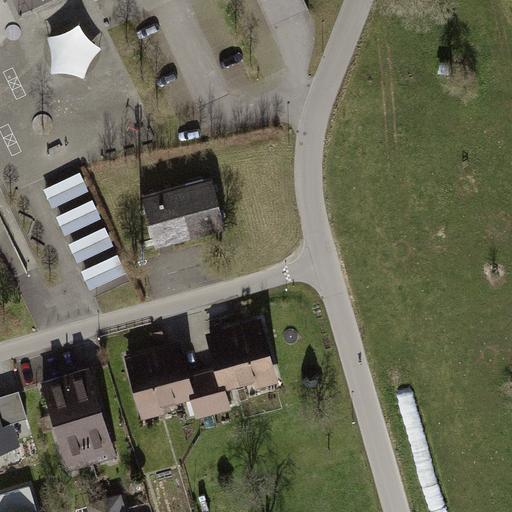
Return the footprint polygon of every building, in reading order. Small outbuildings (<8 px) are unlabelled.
[(263,0),(273,24),(311,9),(307,0),(263,0)] [(55,29),(54,72),(96,72),(96,40),(87,40),(87,29),(55,29)] [(49,186),(91,289),(128,273),(86,171),(49,186)] [(208,171),(145,189),(161,242),(224,224),(208,171)] [(127,352),(144,412),(191,399),(196,417),(232,407),(227,389),(278,375),(262,318),(204,333),(214,370),(195,375),(185,337),(127,352)] [(47,382),(72,469),(119,455),(94,368),(47,382)] [(22,384),(0,390),(0,447),(19,442),(14,423),(32,417),(22,384)] [(0,511),(41,511),(33,484),(0,494),(0,511)] [(130,511),(126,495),(90,505),(91,511),(130,511)]
